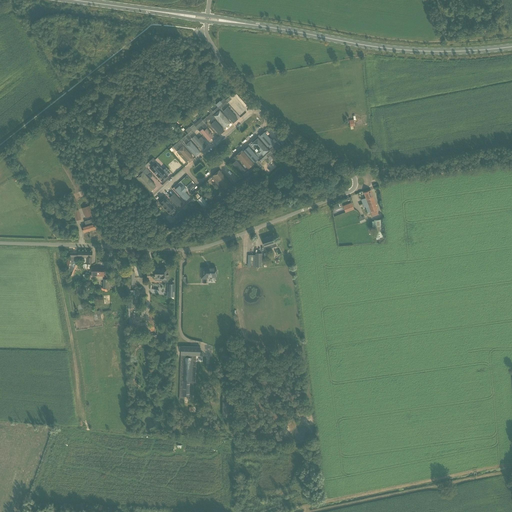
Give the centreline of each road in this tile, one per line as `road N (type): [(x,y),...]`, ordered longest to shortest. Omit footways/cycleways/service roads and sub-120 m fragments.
road 1 (unclassified): [(0,243),(198,248),(346,193),(354,187),(350,173),(268,121)]
road 2 (secondary): [(238,22),(379,48),(511,46)]
road 3 (residential): [(255,108),(197,159),(199,173),(268,121)]
